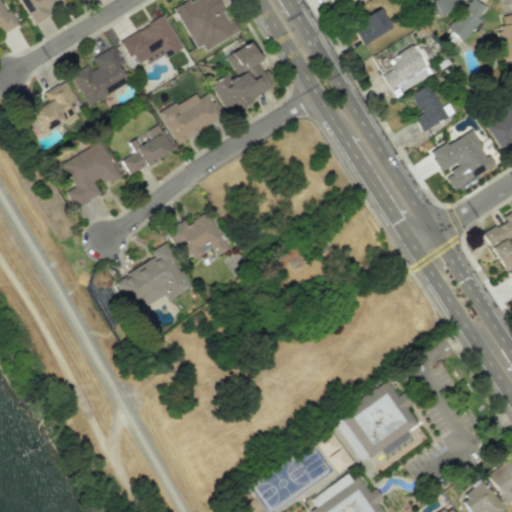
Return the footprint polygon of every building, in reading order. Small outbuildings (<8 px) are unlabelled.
[(0,0),(0,33),(13,27),(1,0),(0,0)] [(18,0),(32,25),(49,15),(45,8),(58,0),(18,0)] [(237,32),(231,20),(228,21),(216,0),(185,0),(173,7),(198,53),(237,32)] [(329,0),(331,3),(337,0),(348,0),(353,8),(366,2),(364,0),(329,0)] [(460,4),(457,0),(429,0),(437,15),(460,4)] [(479,20),(474,16),(483,8),(474,0),(471,0),(445,27),(459,41),(479,20)] [(359,43),(389,31),(379,8),(350,20),(359,43)] [(503,60),(511,56),(511,12),(500,17),(503,27),(492,30),(503,60)] [(179,45),(161,15),(119,40),(137,70),(179,45)] [(224,54),(234,78),(227,80),(225,76),(210,82),(222,111),(272,90),(264,70),(261,70),(250,43),(224,54)] [(430,74),(422,58),(430,54),(425,44),(415,50),(413,45),(380,62),(385,71),(379,73),(387,89),(396,85),(399,90),(430,74)] [(126,83),(117,66),(121,64),(111,46),(90,58),(95,66),(88,71),(84,64),(67,73),(86,106),(126,83)] [(74,100),(63,80),(43,92),(48,100),(26,113),(34,128),(36,127),(40,134),(63,120),(65,124),(76,118),(68,104),(74,100)] [(440,107),(426,84),(407,95),(417,113),(411,117),(420,132),(451,113),(446,103),(440,107)] [(156,111),(174,144),(220,118),(206,92),(196,98),(193,94),(174,104),(173,101),(156,111)] [(500,151),(511,143),(511,106),(483,124),(500,151)] [(171,151),(157,124),(144,130),(148,139),(138,144),(134,137),(126,141),(132,153),(119,160),(126,173),(171,151)] [(450,189),(492,164),(487,154),(484,156),(468,129),(428,153),(440,174),(440,173),(450,189)] [(118,176),(98,141),(59,163),(72,187),(64,191),(73,208),(98,194),(91,182),(98,178),(102,185),(118,176)] [(502,272),(511,266),(511,250),(505,238),(511,234),(511,208),(500,215),(503,220),(481,233),(502,272)] [(226,249),(204,212),(184,223),(182,219),(165,229),(184,262),(209,248),(214,256),(226,249)] [(185,290),(166,243),(149,249),(154,260),(116,275),(130,309),(165,295),(165,298),(185,290)] [(366,458),(386,445),(388,448),(406,437),(402,431),(414,424),(404,406),(409,404),(401,392),(394,396),(385,382),(337,412),(366,458)] [(314,438),(331,474),(348,465),(331,430),(314,438)] [(511,456),(485,473),(503,503),(511,497),(511,456)] [(381,511),(376,502),(380,499),(373,488),(366,492),(357,477),(339,488),(335,481),(308,498),(313,506),(309,509),(310,511),(381,511)] [(495,511),(500,508),(479,482),(457,500),(466,511),(479,511),(480,511),(495,511)]
